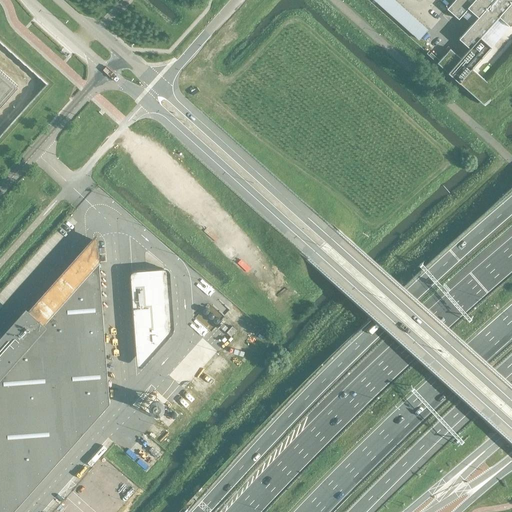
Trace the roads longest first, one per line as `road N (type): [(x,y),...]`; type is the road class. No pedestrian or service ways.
road 1 (unclassified): [(145,101),(511,424)]
road 2 (unclassified): [(511,405),(157,88)]
road 3 (trunk): [(511,204),(378,324),(202,511)]
road 4 (motorway): [(511,253),(412,334),(244,511)]
road 5 (motorway): [(313,511),(511,320)]
road 6 (unknown): [(112,225),(161,254),(179,289),(179,336),(122,398)]
road 7 (motorway): [(358,511),(511,365)]
road 8 (tertiary): [(511,427),(407,511)]
